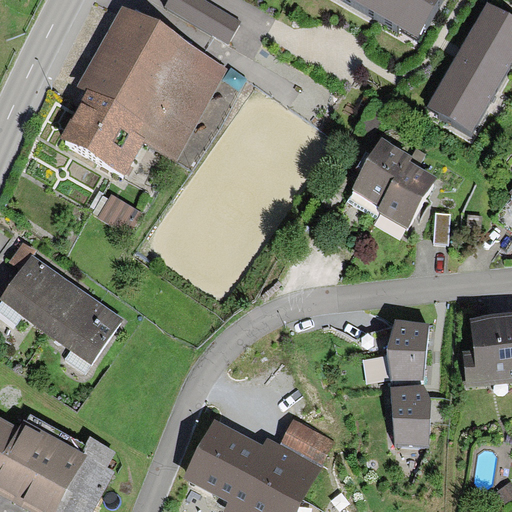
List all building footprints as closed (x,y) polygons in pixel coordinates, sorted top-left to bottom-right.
[(201,0),(168,0),(165,6),(227,43),(240,23),(201,0)] [(444,0),(340,0),(419,44),(444,0)] [(511,66),(511,23),(486,9),(428,111),(472,136),(511,66)] [(129,24),(65,141),(121,172),(143,132),(178,151),(220,74),(129,24)] [(409,164),(413,157),(383,139),(354,190),(380,205),(378,210),(407,227),(435,178),(409,164)] [(101,220),(132,238),(146,216),(115,198),(101,220)] [(450,216),(435,215),(433,245),(449,246),(450,216)] [(119,324),(29,265),(0,309),(0,315),(87,372),(119,324)] [(511,315),(472,319),(474,351),(466,352),(469,387),(511,382),(511,315)] [(423,382),(428,324),(397,322),(389,352),(392,379),(423,382)] [(426,385),(393,388),(396,445),(427,446),(431,400),(426,385)] [(21,428),(0,416),(0,491),(36,511),(51,511),(84,453),(25,421),(21,428)] [(294,420),(282,442),(322,463),(334,441),(294,420)] [(216,422),(184,481),(228,505),(224,511),(226,511),(295,511),(320,468),(267,440),(263,447),(216,422)] [(84,453),(51,511),(93,511),(115,471),(107,466),(116,450),(92,437),(84,453)]
